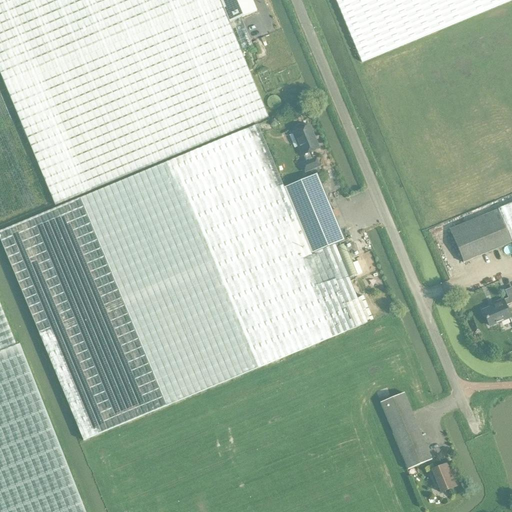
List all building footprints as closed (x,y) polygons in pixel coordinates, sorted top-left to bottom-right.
[(229,23),(219,0),(0,0),(0,73),(55,206),(268,118),(240,51),(252,46),(240,18),(229,23)] [(251,0),(219,0),(229,23),(240,18),(257,11),(251,0)] [(511,0),(335,0),(361,63),(511,0)] [(344,241),(316,174),(283,189),(257,124),(0,231),(0,241),(83,441),(373,321),(363,296),(357,299),(335,245),(344,241)] [(316,150),(311,137),(313,136),(308,126),(304,128),(303,126),(301,125),(297,127),(296,129),(297,131),(293,133),(302,156),(303,155),(305,162),(301,164),(304,172),(318,166),(315,158),(313,159),(310,152),(316,150)] [(498,210),(449,230),(463,263),(511,243),(511,203),(498,209),(498,210)] [(345,246),(351,260),(359,257),(353,243),(345,246)] [(362,271),(358,262),(353,264),(357,274),(362,271)] [(508,298),(503,301),(490,306),(491,308),(483,311),(489,326),(509,318),(505,306),(511,304),(508,298)] [(0,511),(84,511),(19,345),(16,347),(0,306),(0,511)] [(431,460),(404,393),(380,403),(407,470),(431,460)] [(453,471),(451,472),(448,464),(431,471),(441,493),(459,486),(453,471)]
